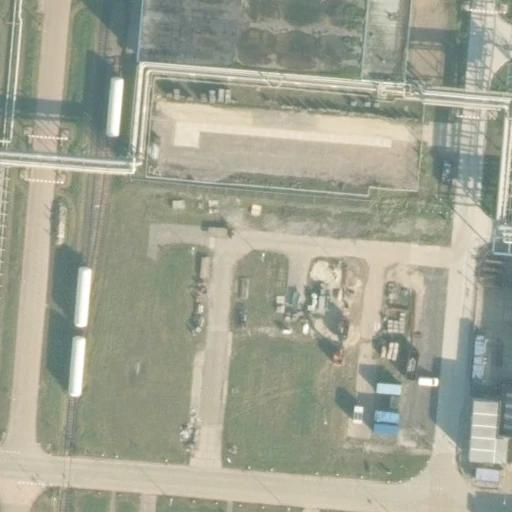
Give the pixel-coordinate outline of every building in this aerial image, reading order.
[(142,0),(137,60),(394,82),(400,0),(142,0)] [(242,261),(236,322),(289,328),(295,267),(242,261)] [(386,299),(386,339),(412,339),(412,299),(386,299)] [(401,445),(409,360),(359,355),(352,441),(401,445)] [(473,397),(468,458),(504,461),(506,436),(494,436),(497,398),(473,397)]
